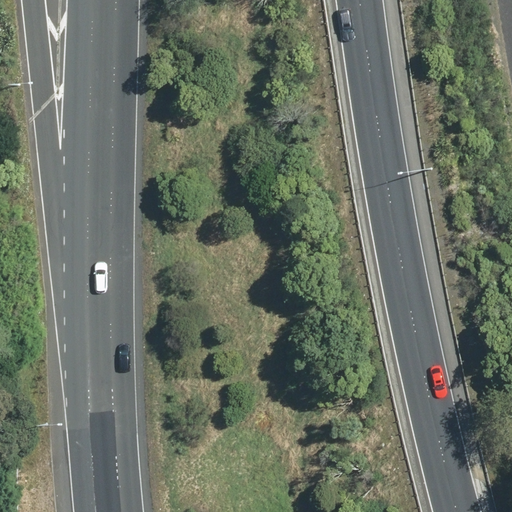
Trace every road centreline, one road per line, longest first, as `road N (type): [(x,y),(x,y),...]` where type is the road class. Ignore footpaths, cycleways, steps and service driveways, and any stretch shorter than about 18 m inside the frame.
road 1 (motorway): [(366,0),(385,155),(439,448),(459,511)]
road 2 (motorway): [(111,366),(47,149),(30,0)]
road 3 (motorway): [(111,366),(116,0)]
road 4 (motorway): [(118,511),(111,366)]
